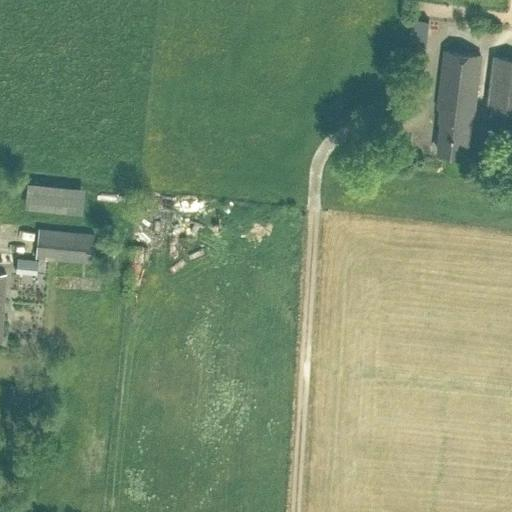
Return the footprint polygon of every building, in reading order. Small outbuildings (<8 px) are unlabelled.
[(425,51),(429,18),(412,16),(408,49),(425,51)] [(471,122),(473,122),(482,54),(446,49),(438,107),(442,107),(437,149),(467,153),(471,122)] [(511,112),(511,56),(493,54),(486,110),(511,112)] [(76,204),(79,185),(23,177),(20,195),(76,204)] [(95,232),(40,226),(37,256),(92,262),(95,232)] [(37,273),(38,258),(17,256),(16,272),(37,273)]
